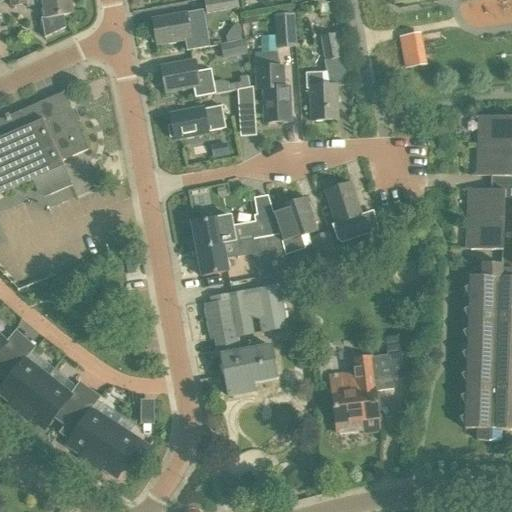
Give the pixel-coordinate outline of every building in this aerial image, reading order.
[(70,0),(9,0),(10,7),(26,5),(26,8),(43,5),(45,18),(41,19),(44,38),(65,28),(63,16),(73,14),(70,0)] [(207,14),(239,8),(237,0),(204,0),(207,14)] [(329,14),(327,4),(319,6),(321,16),(329,14)] [(186,14),(186,13),(152,19),(154,31),(150,31),(152,43),(156,42),(157,46),(185,41),(187,52),(209,48),(203,11),(186,14)] [(277,49),(297,48),(294,14),(274,15),(277,49)] [(423,44),(421,34),(421,33),(399,37),(399,38),(403,57),(424,53),(423,44)] [(325,61),(325,62),(342,60),(338,34),(333,35),(320,37),(325,61)] [(223,59),(247,54),(245,41),(220,45),(223,59)] [(250,88),(248,76),(239,78),(240,83),(229,85),(229,84),(221,81),(213,83),(211,70),(197,72),(195,60),(160,66),(166,94),(193,89),(195,98),(214,94),(214,95),(235,91),(237,91),(250,88)] [(278,80),(278,67),(255,68),(256,91),(263,90),(264,123),(291,122),(290,88),(282,88),(282,80),(278,80)] [(338,120),(337,88),(323,88),(323,73),(305,73),(306,89),(310,90),(311,121),(338,120)] [(250,88),(237,91),(240,138),(256,137),(253,88),(250,88)] [(88,150),(64,93),(0,120),(0,195),(33,181),(36,189),(51,194),(72,185),(64,166),(89,155),(87,150),(88,150)] [(226,129),(222,107),(221,106),(204,110),(203,108),(170,114),(172,126),(168,127),(170,138),(174,138),(175,140),(208,134),(208,132),(226,129)] [(511,117),(479,116),(476,176),(490,177),(490,191),(468,190),(466,250),(502,251),(502,256),(511,256),(511,264),(511,265),(511,117)] [(361,215),(351,184),(325,193),(335,224),(331,225),(337,242),(342,244),(368,236),(374,255),(384,251),(378,232),(379,232),(373,211),(361,215)] [(279,235),(274,218),(268,196),(253,199),(256,216),(253,216),(254,222),(232,226),(231,217),(219,219),(191,224),(196,250),(256,239),(279,235)] [(298,238),(317,232),(306,199),(280,207),(283,215),(274,218),(279,235),(286,260),(303,254),(298,238)] [(320,270),(340,263),(329,232),(309,239),(320,270)] [(256,239),(196,250),(201,277),(228,272),(226,258),(254,253),(256,262),(259,277),(289,272),(286,260),(279,235),(256,239)] [(511,264),(511,256),(502,256),(501,265),(482,264),(481,277),(470,277),(465,430),(478,430),(477,441),(501,442),(501,431),(511,431),(511,265),(511,264)] [(311,269),(303,272),(306,280),(314,278),(311,269)] [(271,347),(242,352),(239,337),(254,334),(251,317),(258,321),(261,334),(288,329),(281,285),(211,298),(212,304),(205,305),(211,335),(215,335),(219,358),(221,357),(228,397),(255,392),(253,382),(277,378),(271,347)] [(380,433),(374,392),(393,390),(392,380),(404,378),(399,335),(384,337),(386,355),(353,359),(353,372),(329,375),(337,435),(363,432),(364,435),(380,433)] [(0,337),(0,368),(13,354),(4,347),(6,344),(5,342),(0,337)] [(13,354),(0,368),(0,374),(7,381),(0,389),(0,393),(12,403),(10,405),(20,413),(47,378),(24,359),(22,362),(13,354)] [(47,378),(20,413),(29,420),(31,418),(45,429),(54,418),(64,425),(78,406),(68,399),(71,396),(47,378)] [(65,425),(63,428),(73,436),(70,441),(67,445),(82,455),(80,457),(90,464),(114,426),(95,413),(92,411),(90,410),(88,413),(78,406),(64,425),(65,425)] [(114,426),(90,464),(101,470),(102,468),(117,478),(127,463),(135,468),(149,448),(135,439),(114,426)]
